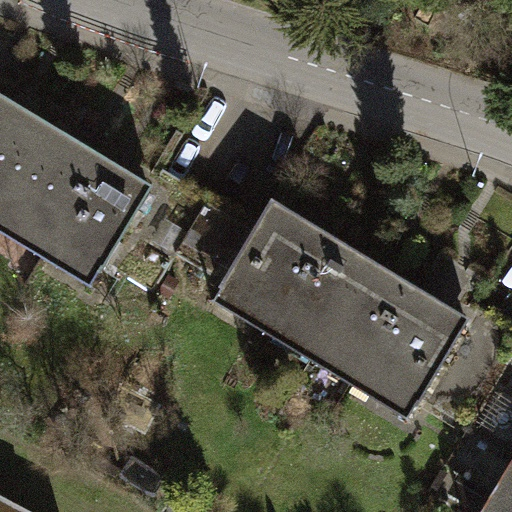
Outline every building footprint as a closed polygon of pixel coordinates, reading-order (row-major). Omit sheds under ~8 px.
[(0,184),(30,138),(0,119),(0,184)] [(0,187),(0,265),(5,269),(73,162),(32,137),(0,187)] [(7,269),(48,295),(116,188),(75,162),(7,269)] [(202,323),(242,348),(311,242),(270,216),(202,323)] [(244,349),(285,375),(353,268),(312,242),(244,349)] [(286,376),(327,402),(395,295),(354,270),(286,376)] [(328,403),(368,428),(437,322),(396,296),(328,403)] [(511,511),(511,465),(482,511),(511,511)]
